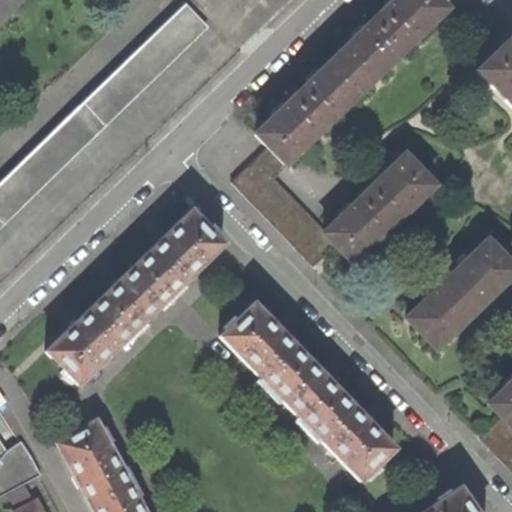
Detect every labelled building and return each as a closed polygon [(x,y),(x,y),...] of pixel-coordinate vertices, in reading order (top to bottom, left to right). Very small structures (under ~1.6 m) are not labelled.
[(0,0),(0,13),(13,0),(0,0)] [(191,0),(200,10),(210,0),(191,0)] [(365,88),(445,11),(435,0),(395,0),(376,19),(335,58),(365,88)] [(0,222),(206,26),(186,5),(0,183),(0,222)] [(476,73),(511,109),(511,49),(507,43),(476,73)] [(283,166),(365,88),(335,58),(293,99),(254,136),(266,148),(283,166)] [(266,148),(252,162),(269,180),(283,166),(266,148)] [(343,255),(352,265),(433,186),(405,156),(323,235),(334,246),(343,255)] [(312,267),(334,246),(323,235),(269,180),(252,162),(230,183),(312,267)] [(44,352),(77,385),(220,244),(188,210),(166,232),(117,280),(73,324),(44,352)] [(420,335),(434,350),(511,275),(511,268),(487,242),(405,320),(420,335)] [(218,336),(359,481),(393,449),(376,433),(322,377),(268,322),(251,304),(218,336)] [(493,411),(501,418),(511,430),(511,381),(488,405),(493,411)] [(511,473),(511,430),(501,418),(479,439),(511,473)] [(142,511),(124,477),(94,423),(56,444),(74,476),(88,500),(93,511),(142,511)] [(7,511),(29,499),(23,487),(1,499),(7,511)] [(473,511),(458,489),(424,511),(473,511)] [(41,511),(36,501),(15,511),(41,511)]
